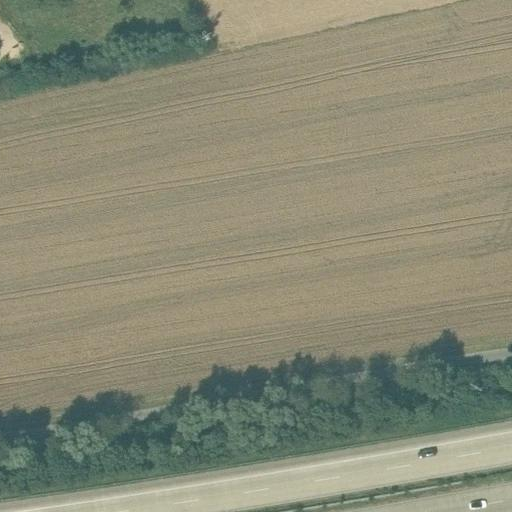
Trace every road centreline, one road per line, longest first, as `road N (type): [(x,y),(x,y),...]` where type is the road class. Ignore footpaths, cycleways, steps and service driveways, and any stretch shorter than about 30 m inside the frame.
road 1 (track): [(0,436),(511,352)]
road 2 (motorway): [(511,446),(115,511)]
